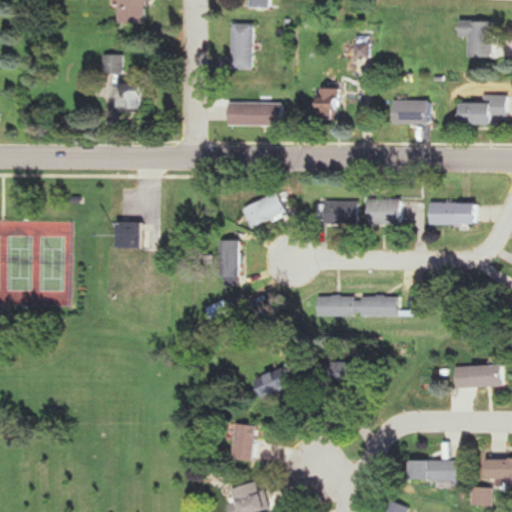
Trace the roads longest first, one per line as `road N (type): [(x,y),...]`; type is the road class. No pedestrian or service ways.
road 1 (residential): [(511,158),(199,156)]
road 2 (residential): [(511,238),(493,259),(301,262)]
road 3 (residential): [(199,156),(0,156)]
road 4 (residential): [(370,489),(415,430),(511,426)]
road 5 (residential): [(199,156),(197,0)]
